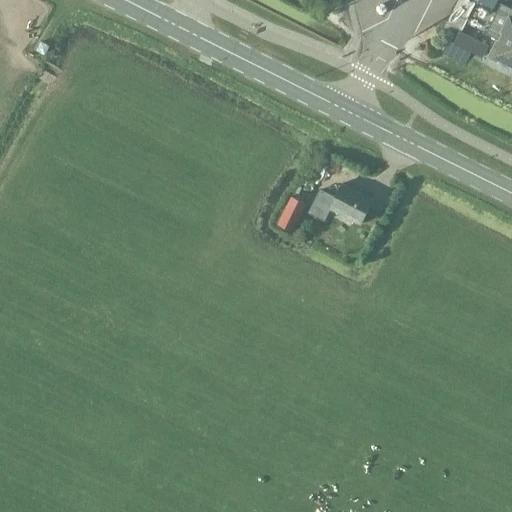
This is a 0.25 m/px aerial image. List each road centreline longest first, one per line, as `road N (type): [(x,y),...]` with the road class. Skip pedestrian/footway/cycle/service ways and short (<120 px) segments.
road 1 (secondary): [(346,112),(124,0)]
road 2 (secondary): [(511,194),(346,112)]
